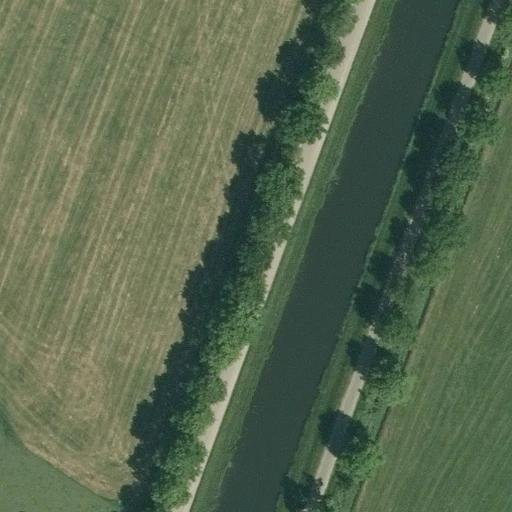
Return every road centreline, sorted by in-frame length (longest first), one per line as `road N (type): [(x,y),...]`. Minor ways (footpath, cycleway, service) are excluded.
road 1 (tertiary): [(179,511),(364,0)]
road 2 (unclassified): [(316,511),(500,0)]
